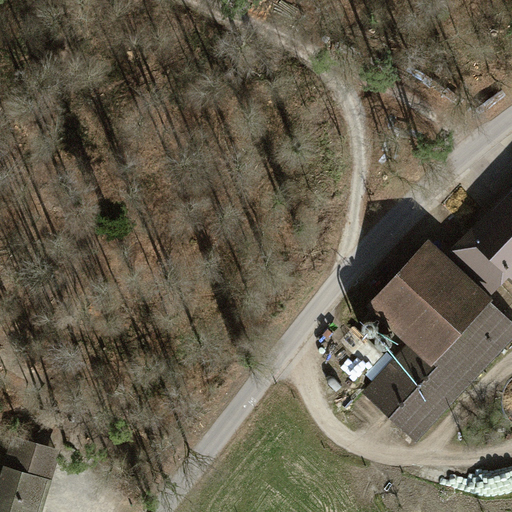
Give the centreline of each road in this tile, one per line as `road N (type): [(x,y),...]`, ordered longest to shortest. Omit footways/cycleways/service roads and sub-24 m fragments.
road 1 (unclassified): [(162,511),(347,273),(408,207),(511,119)]
road 2 (track): [(195,0),(327,60),(353,109),(360,151),(347,273)]
road 3 (track): [(289,345),(319,407),(347,440),(399,454),(486,458),(511,450)]
road 4 (track): [(327,60),(421,104),(478,144)]
